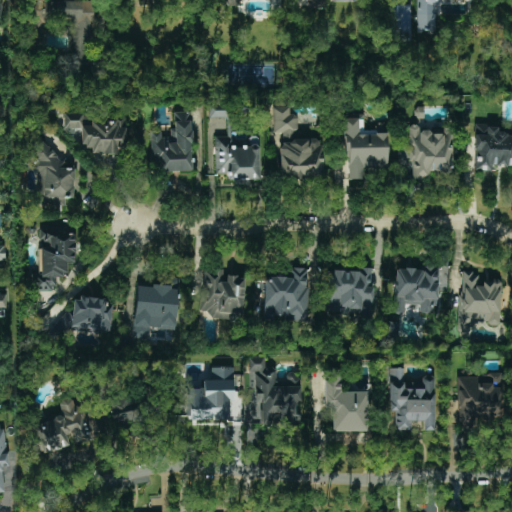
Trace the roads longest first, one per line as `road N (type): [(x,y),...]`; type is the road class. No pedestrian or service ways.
road 1 (residential): [(511,473),(360,479),(170,468),(137,472),(59,511)]
road 2 (residential): [(511,240),(465,222),(134,225)]
